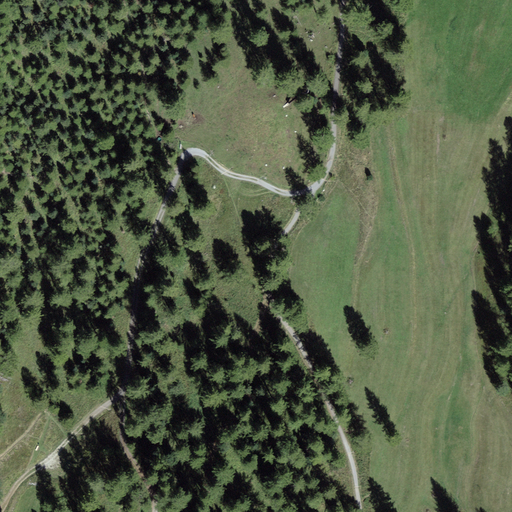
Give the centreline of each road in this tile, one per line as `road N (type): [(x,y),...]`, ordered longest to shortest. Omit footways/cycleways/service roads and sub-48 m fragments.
road 1 (track): [(177,172),(193,151),(222,171),(287,193),(317,185),(334,153),(343,0)]
road 2 (track): [(122,391),(140,264),(177,172)]
road 3 (track): [(152,511),(154,496),(123,435),(122,391)]
